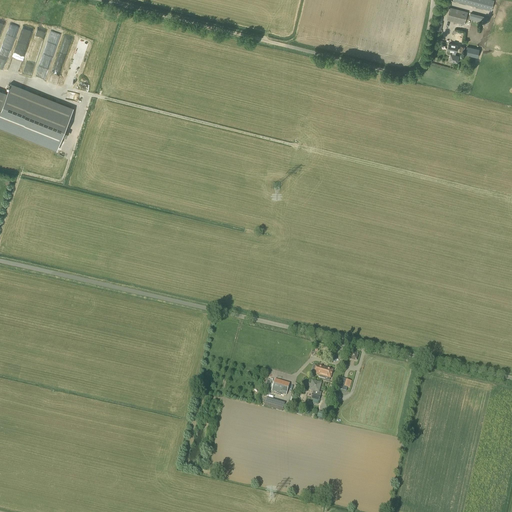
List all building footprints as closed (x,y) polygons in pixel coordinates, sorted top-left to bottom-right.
[(491,12),(494,1),(491,0),(453,0),(453,1),(491,12)] [(466,20),(467,13),(450,8),(448,15),(466,20)] [(487,24),(489,17),(471,13),(469,19),(487,24)] [(440,33),(442,23),(441,23),(442,19),(437,18),(434,32),(440,33)] [(12,44),(14,37),(11,35),(5,50),(9,51),(11,44),(12,44)] [(456,51),(457,45),(449,43),(447,50),(452,51),(452,54),(450,54),(449,60),(457,62),(459,56),(455,55),(456,51)] [(467,48),(467,56),(472,56),(472,53),(480,53),(480,48),(467,48)] [(6,94),(0,90),(0,128),(57,151),(74,108),(11,83),(6,94)] [(351,352),(349,359),(356,361),(358,354),(351,352)] [(325,372),(326,369),(316,366),(314,374),(319,376),(319,374),(320,375),(322,371),(325,372)] [(286,396),(290,383),(275,379),(271,392),(286,396)] [(350,388),(352,381),(346,380),(344,386),(338,385),(337,389),(346,391),(347,388),(350,388)] [(319,401),(321,393),(318,392),(320,384),(311,381),(309,390),(313,391),(311,398),(319,401)]
